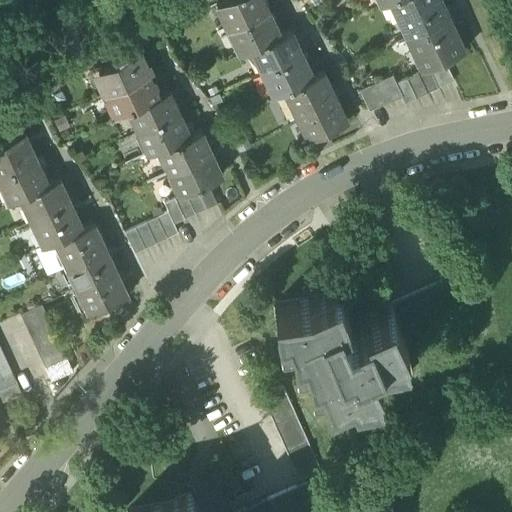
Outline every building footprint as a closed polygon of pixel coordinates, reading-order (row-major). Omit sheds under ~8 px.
[(229,27),(232,26),(268,9),(264,0),(220,0),(217,2),(229,27)] [(390,0),(408,38),(450,18),(441,0),(390,0)] [(181,9),(164,4),(160,20),(177,25),(181,9)] [(280,34),(268,9),(232,26),(244,51),(251,48),(280,34)] [(465,51),(450,18),(408,38),(416,55),(419,54),(426,69),(429,68),(444,60),(465,51)] [(241,52),(244,51),(232,26),(229,27),(241,52)] [(291,29),(280,34),(251,48),(262,71),(267,69),(302,52),(291,29)] [(104,91),(106,90),(148,71),(150,70),(140,47),(100,65),(104,74),(98,76),(104,91)] [(313,76),(302,52),(267,69),(274,82),(268,85),(273,95),(284,89),(313,76)] [(416,55),(423,70),(426,69),(419,54),(416,55)] [(444,60),(429,68),(439,91),(455,84),(444,60)] [(423,70),(418,73),(428,96),(439,91),(429,68),(426,69),(423,70)] [(324,70),(313,76),(284,89),(309,141),(328,132),(349,122),(324,70)] [(117,112),(128,108),(159,93),(148,71),(106,90),(117,112)] [(418,73),(407,78),(418,101),(428,96),(418,73)] [(392,76),(382,81),(392,103),(403,98),(396,83),(392,76)] [(407,78),(396,83),(403,98),(407,106),(418,101),(407,78)] [(382,81),(371,86),(381,108),(392,103),(382,81)] [(370,113),(381,108),(371,86),(360,91),(370,113)] [(138,117),(143,128),(181,111),(170,88),(159,93),(128,108),(133,119),(138,117)] [(149,153),(159,148),(191,133),(181,111),(143,128),(138,130),(149,153)] [(0,139),(0,171),(36,155),(24,128),(0,139)] [(159,148),(170,171),(211,151),(201,129),(191,133),(159,148)] [(253,147),(246,132),(233,138),(240,153),(253,147)] [(334,145),(328,132),(309,141),(303,144),(309,156),(334,145)] [(222,175),(211,151),(170,171),(181,194),(186,192),(197,187),(208,182),(222,175)] [(0,180),(8,199),(19,194),(48,180),(36,155),(0,171),(0,180)] [(29,204),(35,217),(71,201),(59,175),(48,180),(19,194),(25,206),(29,204)] [(208,182),(197,187),(207,208),(218,204),(208,182)] [(197,187),(186,192),(196,213),(207,208),(197,187)] [(181,194),(175,197),(185,218),(196,213),(186,192),(181,194)] [(164,202),(168,211),(174,223),(185,218),(175,197),(164,202)] [(47,243),(54,240),(83,226),(71,201),(35,217),(31,219),(38,233),(42,231),(47,243)] [(168,211),(158,216),(168,238),(178,233),(174,223),(168,211)] [(392,307),(401,329),(474,296),(437,214),(416,224),(443,284),(392,307)] [(158,216),(147,221),(157,243),(168,238),(158,216)] [(54,240),(66,267),(106,248),(94,221),(83,226),(54,240)] [(147,221),(136,226),(146,248),(157,243),(147,221)] [(135,253),(146,248),(136,226),(125,231),(135,253)] [(54,240),(47,243),(35,248),(48,275),(66,267),(54,240)] [(66,267),(76,288),(116,270),(106,248),(66,267)] [(128,295),(116,270),(76,288),(88,314),(128,295)] [(322,380),(337,413),(356,410),(354,395),(382,391),(380,378),(371,358),(379,354),(389,377),(411,373),(406,343),(407,342),(401,329),(392,307),(365,319),(367,325),(357,329),(358,332),(348,336),(341,320),(349,317),(337,291),(315,301),(274,308),(279,341),(291,339),(295,361),(307,359),(311,382),(322,380)] [(20,314),(26,326),(47,316),(42,304),(20,314)] [(26,326),(31,337),(52,327),(47,316),(26,326)] [(31,337),(36,348),(57,337),(52,327),(31,337)] [(36,348),(41,358),(62,348),(57,337),(36,348)] [(41,358),(46,369),(67,359),(62,348),(41,358)] [(74,373),(67,359),(46,369),(52,383),(74,373)] [(0,364),(0,377),(12,372),(7,361),(0,364)] [(0,390),(17,383),(12,372),(0,377),(0,390)] [(0,390),(0,404),(1,406),(23,396),(17,383),(0,390)] [(262,398),(299,482),(321,472),(284,388),(262,398)] [(323,478),(296,490),(306,511),(333,499),(323,478)] [(272,511),(303,511),(306,511),(296,490),(268,502),(272,511)] [(198,511),(191,495),(167,505),(127,511),(198,511)] [(272,511),(268,502),(246,511),(272,511)]
